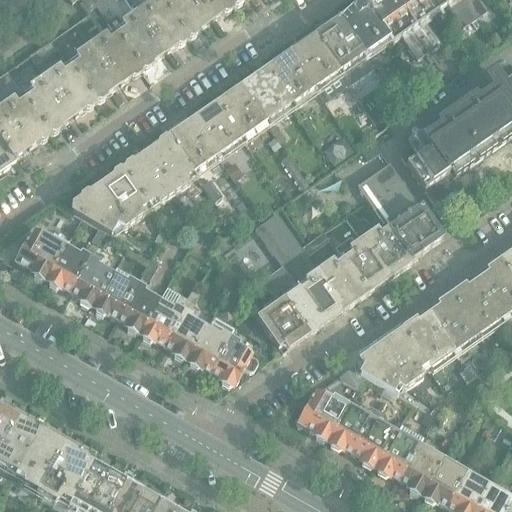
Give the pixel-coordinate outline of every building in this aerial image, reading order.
[(183,48),(184,45),(186,43),(161,8),(156,0),(148,0),(139,7),(137,5),(130,11),(135,18),(120,29),(124,34),(116,39),(141,75),(142,74),(145,75),(149,71),(150,69),(176,50),(179,51),(183,48)] [(230,16),(230,12),(232,11),(223,0),(167,0),(169,2),(161,8),(186,43),(187,42),(190,43),(195,40),(195,37),(222,18),(225,19),(230,16)] [(223,0),(232,11),(233,10),(237,11),(241,8),(242,4),(248,0),(223,0)] [(398,15),(406,10),(398,0),(375,0),(364,8),(388,44),(391,48),(411,34),(398,15)] [(411,34),(437,15),(426,0),(398,0),(406,10),(398,15),(411,34)] [(454,0),(426,0),(437,15),(456,2),(454,0)] [(87,16),(88,16),(94,11),(88,3),(88,2),(82,7),(80,8),(87,16)] [(511,4),(503,10),(508,17),(511,14),(511,4)] [(365,60),(388,44),(364,8),(340,24),(365,60)] [(474,23),(471,26),(475,32),(479,29),(474,23)] [(340,77),(365,60),(340,24),(315,42),(340,77)] [(70,45),(65,38),(53,45),(59,53),(70,45)] [(424,53),(431,48),(424,38),(417,43),(424,53)] [(141,75),(116,39),(108,45),(104,40),(74,61),(78,66),(70,72),(95,107),(96,106),(99,107),(104,104),(104,100),(131,82),(134,83),(138,80),(139,76),(141,75)] [(316,94),(340,77),(315,42),(291,59),(316,94)] [(51,46),(41,54),(45,61),(56,53),(51,46)] [(292,111),(316,94),(291,59),(267,76),(292,111)] [(511,73),(508,67),(414,134),(419,141),(408,149),(409,151),(398,160),(405,171),(437,216),(461,199),(451,183),(456,180),(452,173),(508,133),(511,139),(511,73)] [(15,71),(6,77),(10,84),(19,77),(15,71)] [(95,107),(70,72),(62,77),(58,72),(29,93),(32,98),(24,104),(49,139),(50,138),(53,139),(58,136),(58,132),(84,114),(88,115),(92,111),(93,108),(95,107)] [(382,73),(376,76),(385,88),(390,85),(382,73)] [(267,128),(292,111),(267,76),(242,93),(267,128)] [(49,139),(24,104),(10,84),(6,77),(0,80),(0,145),(13,164),(39,146),(42,147),(47,144),(47,140),(49,139)] [(331,92),(320,100),(327,110),(338,102),(331,92)] [(243,145),(267,128),(242,93),(218,109),(243,145)] [(218,162),(243,145),(218,109),(194,126),(218,162)] [(369,124),(358,133),(366,144),(378,135),(369,124)] [(193,179),(218,162),(194,126),(169,144),(192,179),(193,179)] [(272,155),(279,150),(273,141),(266,146),(272,155)] [(342,146),(340,143),(327,152),(329,156),(326,158),(333,169),(353,155),(345,144),(342,146)] [(184,184),(192,179),(169,144),(146,160),(173,199),(188,189),(184,184)] [(13,164),(0,145),(0,176),(14,167),(13,165),(13,164)] [(158,210),(173,199),(146,160),(123,175),(147,210),(154,205),(158,210)] [(287,160),(280,164),(302,195),(308,191),(287,160)] [(233,168),(225,173),(233,185),(241,179),(233,168)] [(441,244),(413,203),(389,169),(358,191),(388,233),(411,267),(421,260),(421,259),(441,244)] [(138,217),(147,210),(123,175),(101,191),(129,231),(142,222),(138,217)] [(0,182),(0,187),(1,189),(15,180),(15,179),(6,178),(0,182)] [(203,188),(214,204),(220,200),(209,184),(203,188)] [(124,234),(129,231),(101,191),(72,210),(71,217),(112,241),(118,230),(124,234)] [(288,196),(281,201),(285,206),(292,201),(288,196)] [(189,207),(182,212),(187,219),(194,214),(189,207)] [(248,212),(235,221),(243,232),(256,223),(248,212)] [(354,232),(361,227),(354,217),(347,222),(354,232)] [(160,249),(166,237),(161,231),(153,245),(160,249)] [(412,268),(411,267),(388,233),(380,239),(377,235),(363,244),(390,284),(412,268)] [(48,245),(35,238),(34,237),(29,246),(26,245),(14,267),(33,277),(34,282),(40,286),(45,284),(47,286),(65,255),(63,254),(67,246),(53,237),(48,245)] [(89,246),(96,249),(100,243),(93,239),(89,246)] [(368,299),(390,284),(363,244),(349,254),(352,258),(344,264),(368,299)] [(122,259),(127,250),(120,246),(115,255),(122,259)] [(306,260),(305,260),(298,250),(277,265),(282,271),(299,295),(324,330),(346,315),(319,275),(317,276),(306,260)] [(80,260),(79,263),(65,255),(47,286),(48,286),(49,291),(55,294),(60,293),(70,299),(89,264),(80,260)] [(97,269),(103,260),(94,256),(89,264),(70,299),(79,304),(80,309),(87,312),(92,311),(94,312),(111,281),(96,273),(98,270),(97,269)] [(511,259),(501,268),(511,283),(511,259)] [(346,315),(368,299),(344,264),(335,270),(332,266),(319,275),(346,315)] [(148,285),(157,270),(150,266),(142,281),(148,285)] [(479,341),(511,318),(511,283),(501,268),(489,276),(491,279),(466,296),(463,294),(452,302),(479,341)] [(14,271),(9,279),(18,284),(23,276),(14,271)] [(324,330),(299,295),(282,271),(256,290),(274,299),(284,305),(309,341),(324,330)] [(107,320),(117,326),(136,291),(140,285),(116,272),(111,281),(94,312),(96,317),(102,321),(107,320)] [(143,299),(145,296),(136,291),(117,326),(126,331),(128,336),(134,340),(139,338),(140,339),(158,308),(143,299)] [(186,312),(195,297),(191,294),(185,303),(178,299),(171,311),(174,313),(172,316),(158,308),(140,339),(142,340),(143,345),(149,348),(154,347),(164,352),(183,318),(186,312)] [(189,314),(198,299),(195,297),(186,312),(189,314)] [(309,341),(284,305),(274,299),(247,317),(257,323),(282,359),(309,341)] [(479,341),(452,302),(439,311),(442,313),(417,331),(414,328),(402,336),(429,375),(430,376),(479,341)] [(190,326),(192,323),(183,318),(164,352),(173,358),(175,363),(181,367),(186,365),(187,366),(205,335),(190,326)] [(87,332),(93,323),(88,320),(83,329),(87,332)] [(218,342),(225,330),(212,323),(205,335),(187,366),(188,366),(190,372),(196,375),(201,374),(211,379),(230,345),(221,340),(220,343),(218,342)] [(429,375),(402,336),(354,370),(354,377),(365,383),(378,391),(388,397),(395,401),(400,404),(406,407),(412,398),(410,397),(426,386),(422,381),(429,375)] [(239,350),(231,346),(230,345),(211,379),(220,384),(221,390),(228,394),(232,391),(234,392),(244,374),(250,377),(254,376),(257,369),(256,366),(252,363),(252,362),(237,353),(239,350)] [(468,369),(464,372),(471,382),(475,379),(468,369)] [(471,382),(464,372),(459,375),(466,385),(471,382)] [(346,376),(340,380),(340,381),(343,384),(359,393),(365,383),(354,377),(349,374),(346,376)] [(378,391),(375,397),(384,403),(388,397),(378,391)] [(388,397),(384,403),(391,407),(395,401),(388,397)] [(326,401),(325,403),(316,398),(312,405),(310,405),(300,423),(295,424),(298,433),(302,432),(315,439),(316,444),(323,447),(327,446),(329,447),(348,413),(326,401)] [(454,404),(449,402),(447,401),(442,409),(440,414),(449,419),(456,406),(454,404)] [(438,416),(440,414),(442,409),(436,406),(432,413),(438,416)] [(18,476),(42,434),(0,410),(0,467),(17,477),(18,476)] [(352,460),(377,416),(368,411),(363,412),(359,419),(348,413),(329,447),(330,448),(331,452),(338,456),(342,454),(352,460)] [(385,425),(383,420),(377,416),(352,460),(362,466),(363,470),(369,474),(373,472),(375,473),(395,440),(381,432),(385,425)] [(426,430),(430,423),(422,418),(418,425),(426,430)] [(495,427),(487,423),(482,432),(490,436),(495,427)] [(395,440),(375,473),(377,474),(378,479),(384,482),(388,481),(399,487),(418,453),(424,443),(401,429),(395,440)] [(431,430),(426,439),(431,441),(436,432),(431,430)] [(71,507),(95,465),(81,458),(79,461),(51,446),(54,441),(42,434),(18,476),(27,481),(24,485),(26,489),(55,506),(60,504),(62,501),(71,507)] [(422,500),(441,466),(418,453),(399,487),(408,492),(409,497),(416,501),(420,499),(422,500)] [(111,511),(127,484),(95,466),(95,465),(71,507),(68,511),(111,511)] [(446,511),(465,480),(462,478),(441,466),(422,500),(423,501),(425,506),(431,509),(436,508),(443,511),(446,511)] [(477,511),(488,493),(465,480),(446,511),(477,511)] [(156,511),(161,503),(128,484),(127,484),(111,511),(156,511)] [(508,511),(511,506),(488,493),(477,511),(508,511)] [(177,511),(161,503),(156,511),(177,511)]
